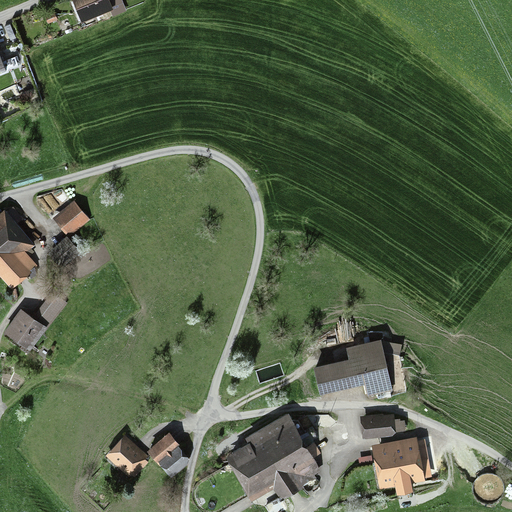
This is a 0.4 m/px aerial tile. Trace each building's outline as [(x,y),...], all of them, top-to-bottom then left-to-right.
[(72,0),(81,22),(94,17),(96,21),(112,15),(113,16),(127,10),(122,0),(72,0)] [(58,19),(55,12),(45,16),(48,23),(53,21),(54,23),(57,21),(57,19),(58,19)] [(0,53),(0,72),(6,70),(7,71),(21,66),(17,55),(2,60),(0,53)] [(20,90),(23,90),(26,88),(27,85),(26,82),(24,80),(21,80),(18,82),(17,85),(18,88),(20,90)] [(11,95),(14,96),(17,95),(18,93),(19,90),(17,88),(14,87),(12,87),(10,90),(10,93),(11,95)] [(53,218),(67,234),(70,231),(73,234),(90,219),(73,200),(53,218)] [(5,208),(0,212),(0,274),(11,288),(38,266),(26,251),(35,244),(17,223),(22,218),(13,206),(7,211),(5,208)] [(66,235),(47,251),(62,268),(81,251),(66,235)] [(33,316),(49,328),(67,303),(51,291),(33,316)] [(49,328),(33,316),(21,307),(4,331),(16,340),(14,342),(20,347),(22,344),(30,351),(44,332),(45,333),(49,328)] [(381,340),(381,338),(346,346),(349,358),(313,366),(320,394),(365,384),(367,396),(393,390),(384,353),(400,356),(403,344),(381,340)] [(383,413),(361,415),(363,438),(396,435),(395,431),(406,430),(405,420),(400,420),(400,418),(395,418),(394,414),(384,415),(383,413)] [(272,481),(281,499),(303,487),(304,485),(305,484),(306,483),(307,483),(310,481),(310,480),(311,479),(313,478),(314,478),(311,473),(317,469),(310,457),(318,452),(314,444),(306,448),(292,421),(234,453),(254,491),(272,481)] [(169,431),(147,449),(171,477),(188,464),(189,458),(179,445),(180,443),(169,431)] [(125,434),(105,455),(109,459),(106,462),(115,470),(118,467),(128,476),(131,474),(135,477),(149,461),(149,456),(125,434)] [(395,486),(396,495),(414,492),(412,484),(425,481),(425,478),(432,476),(425,438),(418,439),(417,436),(371,444),(374,462),(372,463),(374,472),(376,472),(379,489),(395,486)] [(369,455),(358,457),(359,466),(371,464),(369,455)] [(267,511),(284,511),(279,500),(265,508),(267,511)] [(502,511),(511,511),(511,505),(507,502),(502,511)]
